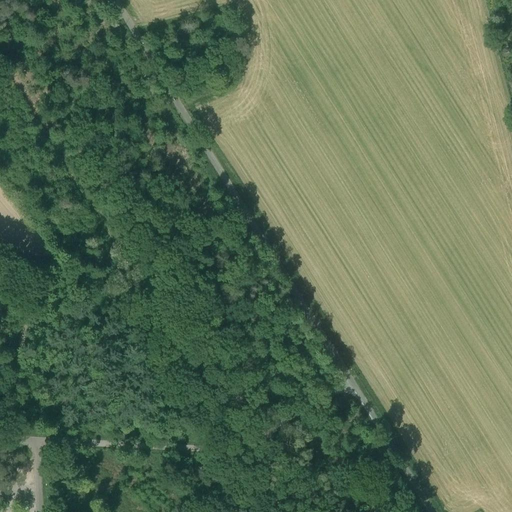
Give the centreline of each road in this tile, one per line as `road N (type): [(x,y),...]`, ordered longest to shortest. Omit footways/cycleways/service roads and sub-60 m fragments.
road 1 (unclassified): [(115,0),(349,380)]
road 2 (unclassified): [(349,380),(239,446),(0,438)]
road 3 (unknown): [(133,283),(239,446)]
road 4 (track): [(8,438),(37,264)]
road 5 (unclassified): [(432,511),(349,380)]
